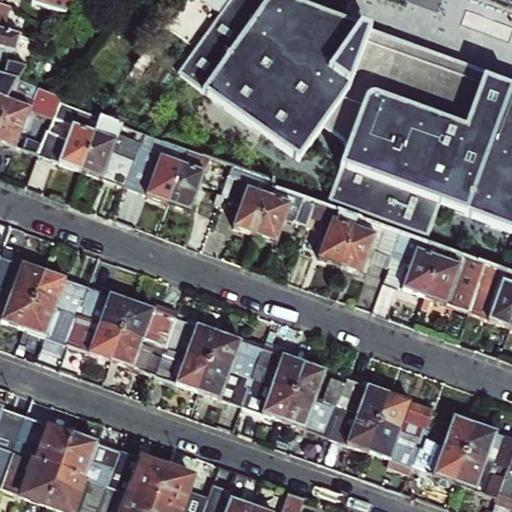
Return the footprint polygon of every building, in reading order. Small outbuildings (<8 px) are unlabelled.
[(34,0),(33,6),(66,15),(77,0),(34,0)] [(142,0),(169,20),(183,0),(142,0)] [(286,0),(231,0),(178,75),(299,162),(322,129),(340,141),(343,147),(344,156),(327,202),(426,240),(438,207),(511,235),(511,86),(399,43),(342,22),(286,0)] [(21,39),(0,32),(0,51),(16,56),(21,39)] [(0,100),(7,103),(14,87),(17,83),(0,77),(0,100)] [(14,87),(7,103),(0,123),(0,144),(16,150),(30,111),(35,95),(14,87)] [(43,98),(35,95),(30,111),(36,114),(43,98)] [(43,98),(36,114),(50,119),(56,103),(43,98)] [(37,158),(81,174),(101,119),(98,118),(56,103),(50,119),(73,127),(68,140),(46,132),(41,146),(37,158)] [(135,164),(145,135),(135,132),(101,119),(81,174),(125,190),(135,164)] [(37,158),(41,146),(26,141),(22,152),(37,158)] [(168,206),(188,151),(167,143),(156,171),(135,164),(125,190),(168,206)] [(210,160),(188,151),(168,206),(190,214),(210,160)] [(216,202),(222,204),(224,199),(227,201),(235,181),(249,187),(234,230),(254,237),(273,183),(232,167),(221,198),(217,197),(216,202)] [(273,183),(254,237),(276,245),(284,221),(292,224),(293,221),(306,226),(310,215),(314,205),(297,199),(299,192),(273,183)] [(339,268),(353,230),(356,221),(314,205),(310,215),(306,226),(309,228),(313,216),(332,223),(318,261),(339,268)] [(393,253),(399,236),(356,221),(353,230),(339,268),(361,276),(366,262),(375,238),(378,240),(373,253),(387,259),(390,260),(393,253)] [(424,299),(438,261),(416,254),(420,244),(399,236),(393,253),(413,260),(402,292),(424,299)] [(375,238),(366,262),(384,268),(385,264),(387,259),(373,253),(378,240),(375,238)] [(0,291),(34,303),(44,274),(12,263),(15,256),(3,252),(0,259),(0,258),(0,291)] [(387,269),(381,284),(402,292),(413,260),(393,253),(390,260),(387,259),(385,264),(391,266),(389,270),(387,269)] [(473,290),(476,291),(481,277),(438,261),(424,299),(468,315),(473,300),(476,301),(478,296),(471,294),(473,290)] [(44,274),(34,303),(55,311),(59,302),(68,305),(67,310),(76,314),(78,310),(81,311),(88,290),(44,274)] [(468,315),(509,331),(511,323),(511,278),(506,276),(503,284),(481,277),(476,291),(473,290),(471,294),(478,296),(476,301),(473,300),(468,315)] [(121,335),(131,306),(88,290),(81,311),(78,310),(76,314),(82,316),(81,320),(121,335)] [(0,324),(23,332),(34,303),(0,291),(0,324)] [(81,320),(55,311),(34,303),(23,332),(68,348),(75,327),(73,326),(74,322),(79,324),(81,320)] [(121,335),(166,351),(168,347),(163,345),(165,341),(167,341),(174,321),(176,315),(156,308),(154,314),(131,306),(121,335)] [(111,364),(121,335),(81,320),(79,324),(74,322),(73,326),(75,327),(68,348),(111,364)] [(166,351),(208,366),(219,337),(174,321),(167,341),(165,341),(163,345),(168,347),(166,351)] [(165,355),(166,351),(121,335),(111,364),(154,379),(161,359),(158,357),(160,353),(165,355)] [(208,366),(253,382),(255,377),(250,376),(251,372),(253,372),(261,352),(263,348),(247,342),(246,347),(219,337),(208,366)] [(198,395),(208,366),(166,351),(165,355),(160,353),(158,357),(161,359),(154,379),(175,387),(198,395)] [(294,396),(304,368),(261,352),(253,372),(251,372),(250,376),(255,377),(253,382),(294,396)] [(252,386),(253,382),(208,366),(198,395),(219,403),(240,410),(248,389),(245,388),(247,384),(252,386)] [(326,376),(304,368),(294,396),(316,404),(326,376)] [(154,379),(152,383),(174,391),(175,387),(154,379)] [(284,425),(294,396),(253,382),(252,386),(247,384),(245,388),(248,389),(240,410),(284,425)] [(332,382),(324,407),(323,410),(328,412),(330,407),(334,408),(333,411),(337,412),(338,410),(346,387),(332,382)] [(388,398),(347,383),(346,387),(338,410),(342,411),(340,417),(345,418),(346,415),(378,427),(388,398)] [(198,395),(195,402),(216,410),(219,403),(198,395)] [(324,407),(316,404),(294,396),(284,425),(326,441),(337,412),(333,411),(334,408),(330,407),(328,412),(323,410),(324,407)] [(378,427),(424,443),(425,439),(419,437),(421,433),(424,434),(432,413),(388,398),(378,427)] [(326,441),(368,455),(378,427),(346,415),(345,418),(340,417),(342,411),(338,410),(337,412),(326,441)] [(0,450),(13,456),(25,421),(0,412),(0,450)] [(13,456),(60,472),(72,438),(25,421),(13,456)] [(465,458),(475,429),(454,421),(443,450),(465,458)] [(422,447),(424,443),(378,427),(368,455),(390,463),(397,466),(394,473),(408,478),(411,471),(418,450),(415,449),(417,445),(422,447)] [(511,459),(511,442),(475,429),(465,458),(510,474),(511,470),(506,468),(508,464),(510,464),(511,459)] [(60,472),(107,489),(120,454),(72,438),(60,472)] [(465,458),(443,450),(424,443),(422,447),(417,445),(415,449),(418,450),(411,471),(437,481),(438,487),(445,490),(451,486),(454,487),(465,458)] [(0,491),(13,456),(0,450),(0,491)] [(155,507),(168,472),(120,454),(107,489),(155,507)] [(47,508),(60,472),(13,456),(0,491),(47,508)] [(509,478),(510,474),(465,458),(454,487),(497,502),(504,481),(501,480),(503,476),(509,478)] [(397,466),(390,463),(387,471),(394,473),(397,466)] [(99,511),(107,489),(60,472),(47,508),(58,511),(73,511),(78,500),(89,503),(85,511),(99,511)] [(155,507),(169,511),(204,511),(207,503),(187,496),(193,480),(168,472),(155,507)] [(511,474),(510,474),(509,478),(503,476),(501,480),(504,481),(497,502),(496,505),(510,510),(511,507),(511,474)] [(250,511),(252,509),(224,499),(226,492),(213,487),(207,503),(204,511),(250,511)] [(153,511),(155,507),(107,489),(99,511),(153,511)] [(300,511),(304,502),(288,497),(282,511),(259,511),(252,509),(250,511),(300,511)]
